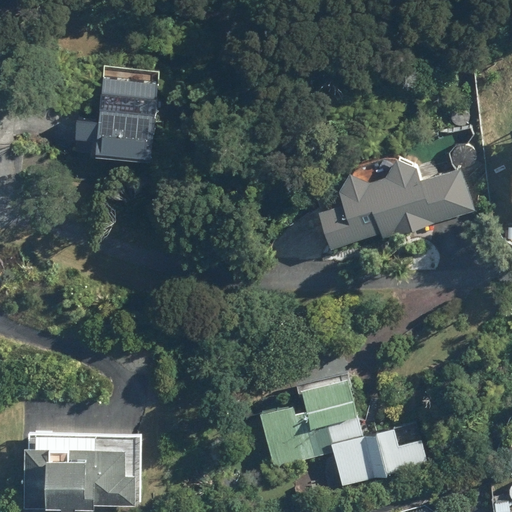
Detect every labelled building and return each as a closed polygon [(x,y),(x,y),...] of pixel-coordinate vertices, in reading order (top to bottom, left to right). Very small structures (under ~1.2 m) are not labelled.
[(160,156),(165,79),(110,75),(108,116),(81,115),(79,150),(95,151),(95,155),(119,156),(118,166),(143,167),(144,155),(160,156)] [(388,235),(479,208),(465,163),(429,174),(425,161),(421,163),(405,153),(395,170),(376,176),(359,167),(349,186),(324,194),(328,206),(326,207),(337,244),(386,229),(388,235)] [(387,160),(382,158),(377,159),(374,165),(376,170),(381,173),(386,171),(389,166),(387,160)] [(268,410),(279,464),(340,450),(347,481),(429,462),(424,438),(404,443),(400,426),(368,432),(356,375),(309,386),(314,407),(302,409),(301,403),(268,410)] [(96,440),(102,440),(106,436),(107,430),(103,426),(97,426),(93,429),(92,435),(96,440)] [(131,446),(76,445),(76,456),(57,455),(57,446),(31,445),(29,506),(53,507),(53,505),(68,505),(68,509),(83,509),(83,505),(102,506),(102,504),(139,504),(139,473),(130,472),(131,446)] [(482,473),(485,484),(494,482),(490,470),(482,473)] [(511,511),(511,499),(499,500),(499,511),(511,511)]
